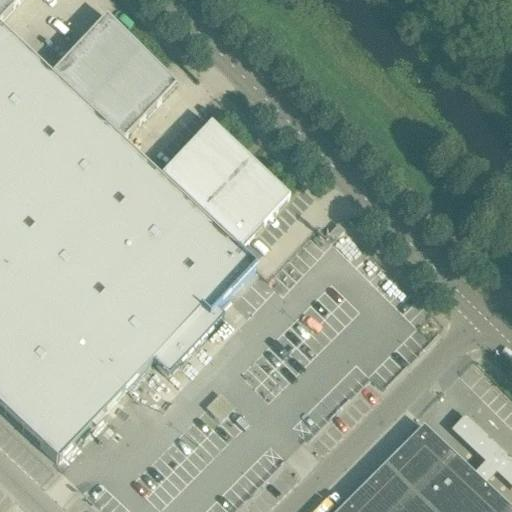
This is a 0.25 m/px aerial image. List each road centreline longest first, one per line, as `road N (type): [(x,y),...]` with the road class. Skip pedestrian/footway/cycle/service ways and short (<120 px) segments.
road 1 (tertiary): [(484,318),(166,0)]
road 2 (unclassified): [(289,511),(484,318)]
